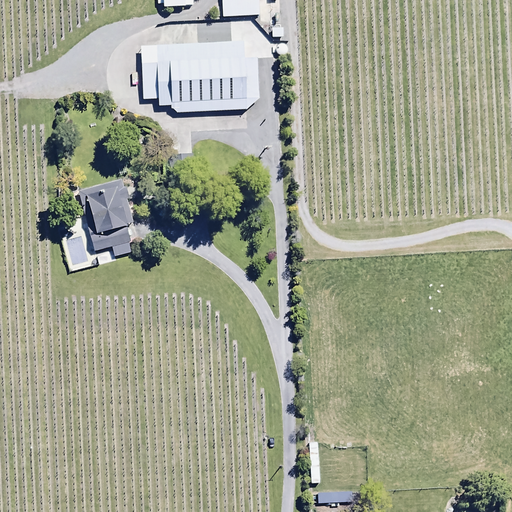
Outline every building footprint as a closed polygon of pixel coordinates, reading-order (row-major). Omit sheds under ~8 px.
[(185,12),(185,0),(156,0),(157,6),(164,6),(164,12),(185,12)] [(279,16),(279,0),(269,0),(269,5),(270,5),(270,16),(279,16)] [(176,111),(176,119),(251,114),(264,103),(261,60),(247,61),(246,43),(142,49),(146,107),(162,106),(163,112),(176,111)] [(191,181),(192,158),(189,158),(188,160),(170,160),(170,180),(191,181)] [(125,185),(85,197),(98,240),(131,230),(138,228),(125,185)] [(136,248),(131,230),(98,240),(93,241),(98,260),(117,254),(135,249),(136,248)] [(138,260),(135,249),(117,254),(121,266),(138,260)] [(353,506),(353,496),(318,497),(318,507),(353,506)]
